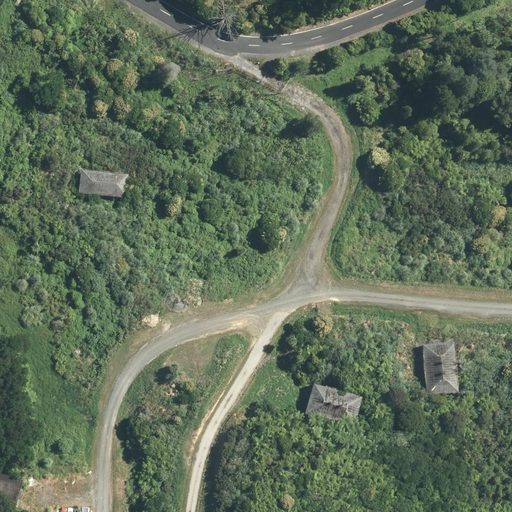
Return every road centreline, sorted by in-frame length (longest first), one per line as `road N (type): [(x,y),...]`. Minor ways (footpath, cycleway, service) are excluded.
road 1 (track): [(232,44),(261,78),(319,110),(345,153),(326,233),(200,452),(192,511)]
road 2 (track): [(101,511),(108,411),(135,364),(179,331),(296,292),(436,304),(511,299)]
road 3 (unclassified): [(143,0),(208,35),(260,46),(317,37),(414,0)]
